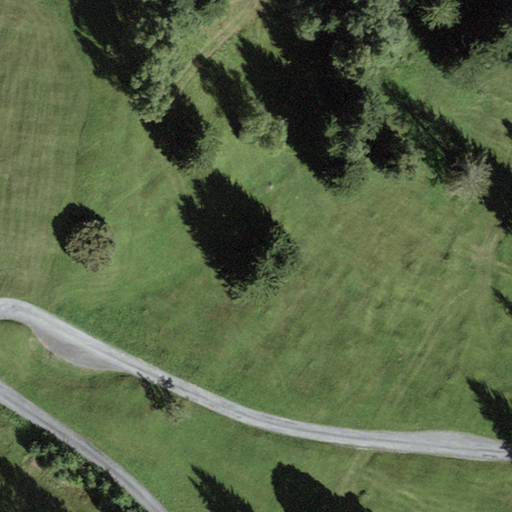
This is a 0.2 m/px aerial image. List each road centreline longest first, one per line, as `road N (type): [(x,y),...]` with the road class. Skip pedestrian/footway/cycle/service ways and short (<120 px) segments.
road 1 (unclassified): [(0,316),(45,321),(195,399),(287,433),(511,457)]
road 2 (unclassified): [(133,511),(0,399)]
